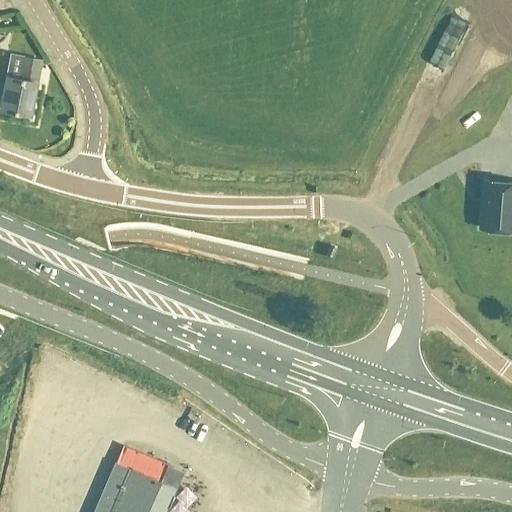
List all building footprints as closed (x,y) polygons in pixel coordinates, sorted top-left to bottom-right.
[(465,23),(465,41),(479,41),(479,22),(465,23)] [(0,108),(0,109),(29,115),(35,83),(37,83),(41,59),(22,55),(17,77),(7,75),(0,108)] [(482,228),(511,230),(511,182),(484,180),(483,200),(484,200),(482,228)] [(511,286),(511,242),(473,241),(471,285),(511,286)] [(93,511),(166,511),(182,475),(168,470),(163,481),(130,467),(129,468),(115,462),(93,511)]
